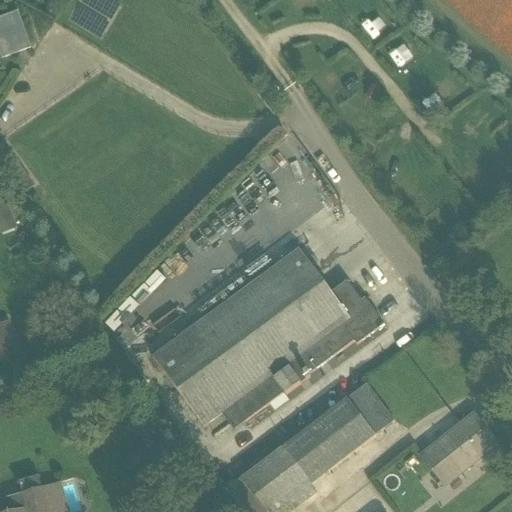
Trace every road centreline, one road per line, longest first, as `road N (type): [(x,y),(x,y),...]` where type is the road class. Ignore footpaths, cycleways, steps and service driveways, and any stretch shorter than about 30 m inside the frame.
road 1 (track): [(63,40),(202,123),(254,130),(305,116),(430,281)]
road 2 (track): [(222,0),(305,116)]
road 3 (unclassified): [(511,384),(430,281)]
